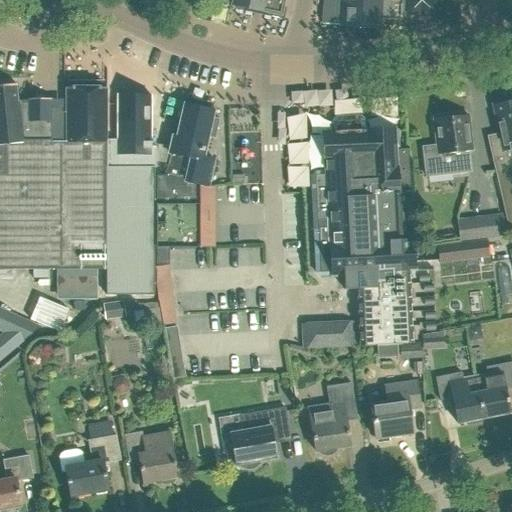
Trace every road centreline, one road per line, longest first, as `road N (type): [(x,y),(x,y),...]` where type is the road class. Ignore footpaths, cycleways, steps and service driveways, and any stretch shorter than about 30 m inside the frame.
road 1 (secondary): [(511,36),(374,62),(273,63),(176,40),(82,0)]
road 2 (residential): [(325,511),(511,462)]
